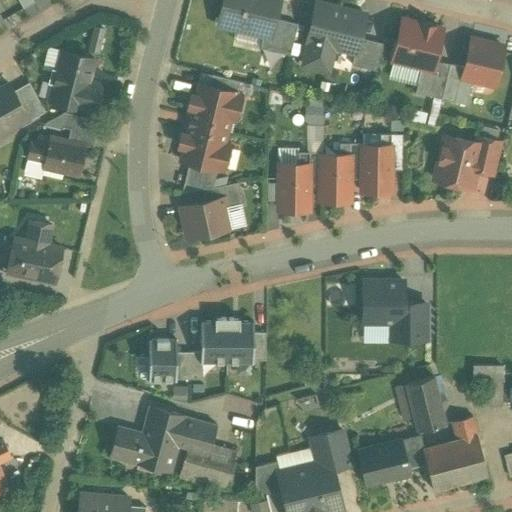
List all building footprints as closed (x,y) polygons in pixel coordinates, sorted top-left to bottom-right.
[(29,0),(12,0),(19,12),(33,5),(29,0)] [(278,0),(224,0),(218,25),(263,36),(264,31),(271,33),(274,19),(278,0)] [(365,15),(316,3),(307,41),(309,42),(304,64),(324,69),(330,46),(355,52),(356,53),(359,38),(365,15)] [(297,24),(274,19),(271,33),(264,31),(263,36),(260,48),(290,55),(297,24)] [(421,24),(403,20),(397,43),(395,43),(392,57),(394,57),(393,61),(421,67),(432,70),(434,60),(441,29),(434,27),(434,28),(421,25),(421,24)] [(90,33),(81,33),(80,48),(102,49),(103,25),(90,25),(90,33)] [(383,44),(359,38),(356,53),(355,52),(352,65),(376,71),(383,44)] [(503,47),(471,39),(464,67),(462,77),(472,80),(494,85),(503,47)] [(95,59),(62,51),(62,52),(53,49),(51,50),(49,51),(48,53),(44,69),(56,72),(49,101),(94,112),(101,85),(89,81),(95,59)] [(434,60),(432,70),(421,67),(415,93),(441,99),(450,64),(434,60)] [(464,67),(450,64),(441,99),(466,105),(472,80),(462,77),(464,67)] [(239,81),(212,75),(209,87),(236,93),(239,81)] [(8,86),(0,90),(0,134),(1,134),(0,133),(0,127),(23,115),(27,122),(45,111),(29,83),(13,92),(9,84),(8,85),(8,86)] [(209,87),(199,84),(196,96),(192,95),(188,108),(193,109),(191,117),(190,116),(187,128),(189,128),(187,135),(182,134),(179,147),(184,149),(181,161),(189,163),(218,170),(223,171),(229,144),(224,143),(230,120),(235,121),(241,95),(236,93),(209,87)] [(305,150),(322,151),(323,99),(306,99),(305,150)] [(99,121),(64,112),(61,127),(70,130),(68,141),(93,147),(99,121)] [(380,146),(363,146),(364,144),(362,144),(362,180),(361,192),(390,192),(391,170),(391,134),(380,134),(380,146)] [(403,134),(391,134),(391,170),(402,170),(403,134)] [(475,142),(446,135),(435,180),(471,189),(475,170),(482,144),(475,142)] [(500,142),(476,136),(475,142),(482,144),(475,170),(493,174),(500,142)] [(68,141),(50,137),(49,144),(47,143),(47,145),(31,141),(27,158),(45,162),(43,168),(59,171),(78,176),(85,146),(93,148),(93,147),(68,141)] [(339,155),(322,155),(323,153),(321,153),(320,189),(320,201),(349,201),(349,179),(350,143),(339,143),(339,155)] [(362,144),(350,143),(349,179),(362,180),(362,144)] [(298,148),(278,148),(278,170),(280,171),(280,164),(298,164),(298,152),(298,148)] [(298,164),(280,164),(280,171),(279,210),(308,211),(309,189),(309,153),(298,152),(298,164)] [(321,153),(309,153),(309,189),(320,189),(321,153)] [(45,162),(27,158),(24,173),(39,176),(42,175),(57,178),(59,171),(43,168),(45,162)] [(218,170),(189,163),(182,193),(202,190),(213,188),(218,170)] [(213,188),(202,190),(205,202),(223,199),(225,209),(243,205),(238,182),(213,188)] [(205,202),(181,207),(188,237),(194,236),(196,238),(205,236),(207,233),(229,229),(225,209),(223,199),(205,202)] [(26,217),(22,240),(50,246),(54,224),(26,217)] [(22,240),(14,238),(7,272),(54,282),(61,248),(50,246),(22,240)] [(403,281),(363,281),(363,323),(403,323),(403,281)] [(215,322),(200,322),(200,352),(200,363),(202,363),(227,364),(227,318),(214,318),(215,322)] [(239,318),(227,318),(227,364),(253,364),(253,361),(254,333),(254,322),(239,321),(239,318)] [(265,333),(254,333),(253,361),(265,361),(265,333)] [(176,340),(148,340),(148,382),(176,382),(176,380),(176,352),(176,340)] [(188,352),(176,352),(176,380),(188,380),(188,352)] [(200,352),(188,352),(188,380),(202,380),(202,363),(200,363),(200,352)] [(433,377),(396,387),(405,421),(415,418),(418,431),(445,424),(433,377)] [(502,384),(490,383),(489,406),(501,406),(502,402),(511,402),(511,391),(502,391),(502,384)] [(184,416),(152,407),(144,436),(118,429),(110,456),(137,463),(138,464),(137,469),(151,472),(153,468),(169,472),(176,447),(187,450),(209,456),(212,445),(217,426),(184,417),(184,416)] [(472,416),(452,422),(457,440),(423,449),(426,465),(433,490),(487,476),(472,416)] [(342,430),(310,438),(317,464),(331,461),(333,469),(350,465),(342,430)] [(402,440),(357,451),(365,485),(395,478),(395,480),(410,476),(409,469),(426,465),(423,449),(420,436),(402,441),(402,440)] [(0,489),(6,487),(0,474),(0,461),(10,457),(3,442),(0,443),(0,489)] [(236,452),(212,445),(209,456),(187,450),(179,478),(215,488),(216,485),(229,488),(235,466),(233,465),(236,452)] [(277,461),(255,467),(255,492),(265,493),(266,495),(282,491),(278,473),(280,473),(277,461)] [(280,473),(278,473),(282,491),(287,511),(340,511),(341,511),(342,509),(333,469),(331,461),(317,464),(280,473)] [(129,498),(80,494),(77,511),(128,511),(129,506),(129,498)]
